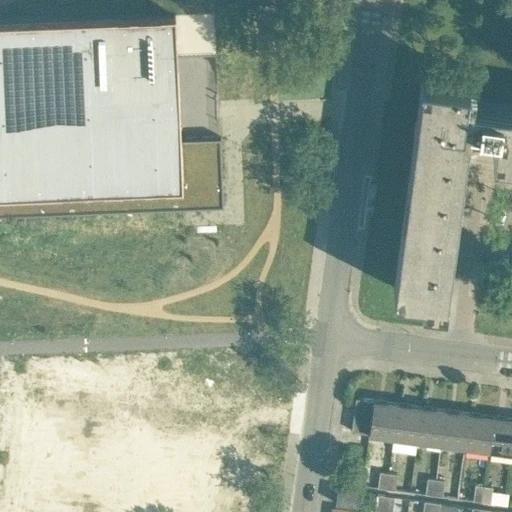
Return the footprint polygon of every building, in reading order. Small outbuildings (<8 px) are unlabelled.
[(0,211),(181,205),(223,204),(221,134),(220,134),(218,134),(181,136),(177,52),(216,50),(217,50),(215,7),(0,15),(0,211)] [(468,101),(470,81),(423,75),(395,286),(446,293),(467,137),(496,141),(494,151),(511,153),(511,101),(501,100),(501,105),(468,101)] [(394,435),(399,401),(373,398),(373,399),(356,396),(351,429),(394,435)] [(417,438),(422,404),(399,401),(394,435),(417,438)] [(442,441),(447,408),(422,404),(417,438),(442,441)] [(465,444),(470,411),(447,408),(442,441),(465,444)] [(488,447),(493,414),(470,411),(465,444),(488,447)] [(511,451),(511,446),(511,416),(493,414),(488,447),(511,451)] [(386,487),(388,471),(380,470),(378,486),(386,487)] [(397,473),(388,471),(386,487),(395,488),(397,473)] [(434,493),(436,478),(428,477),(426,492),(434,493)] [(444,479),(436,478),(434,493),(442,494),(444,479)] [(482,500),(484,485),(476,483),(473,499),(482,500)] [(492,486),(484,485),(482,500),(506,503),(507,493),(492,491),(492,486)] [(356,505),(358,490),(338,487),(335,502),(356,505)] [(383,510),(385,494),(377,494),(375,509),(383,510)] [(394,496),(385,494),(383,510),(392,511),(394,496)] [(431,511),(433,501),(425,500),(422,511),(431,511)] [(439,511),(441,502),(433,501),(431,511),(439,511)] [(439,511),(456,511),(457,504),(441,502),(439,511)]
